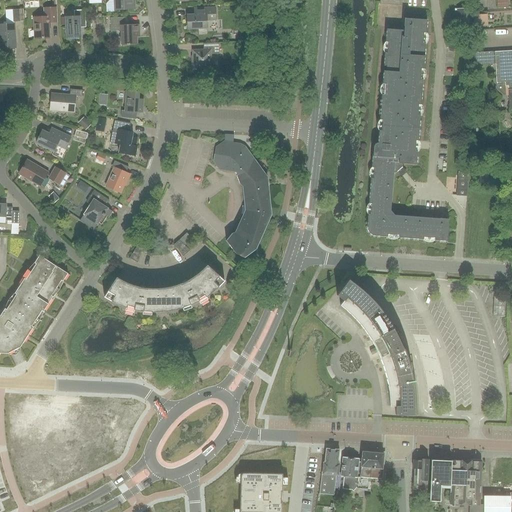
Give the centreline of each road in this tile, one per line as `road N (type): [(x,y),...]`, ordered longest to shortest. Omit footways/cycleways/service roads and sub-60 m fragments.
road 1 (residential): [(511,269),(300,254)]
road 2 (residential): [(96,270),(151,181),(167,121)]
road 3 (tertiary): [(234,403),(300,254)]
road 4 (tertiary): [(290,251),(250,346),(218,392)]
road 5 (residential): [(246,434),(397,441)]
road 6 (residential): [(316,129),(167,121)]
road 7 (residential): [(34,383),(141,392),(172,414)]
road 8 (residential): [(96,270),(37,221),(0,173)]
road 9 (residential): [(34,383),(36,364),(96,270)]
road 10 (residential): [(165,66),(51,56),(37,63)]
road 11 (tertiary): [(316,129),(326,0)]
